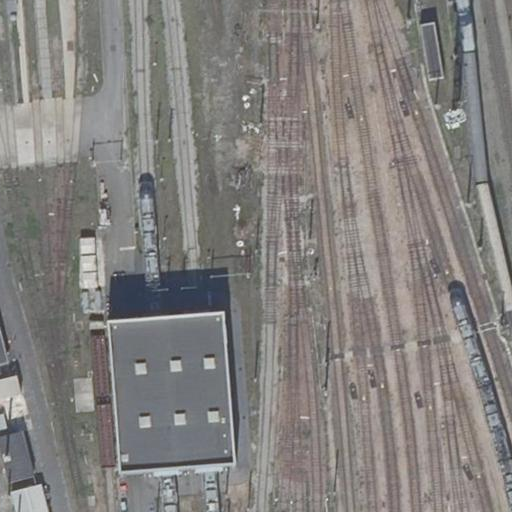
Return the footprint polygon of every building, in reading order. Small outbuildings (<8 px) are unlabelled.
[(443,77),(435,22),(420,25),(430,80),(443,77)] [(157,313),(105,317),(114,481),(168,478),(211,476),(228,474),(219,310),(198,311),(157,313)] [(0,397),(16,393),(13,380),(0,383),(0,397)] [(23,432),(1,438),(12,481),(34,475),(23,432)] [(49,511),(43,485),(11,493),(16,511),(49,511)]
